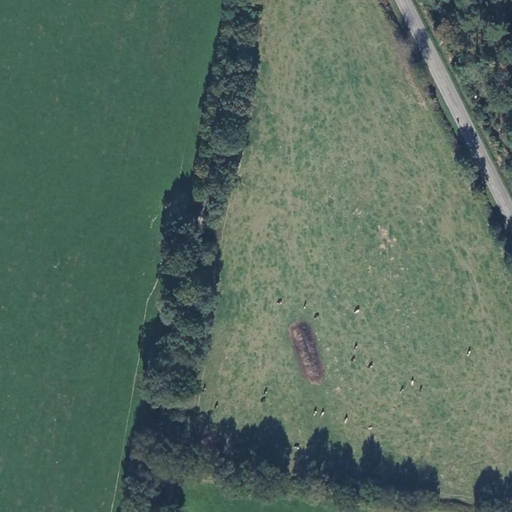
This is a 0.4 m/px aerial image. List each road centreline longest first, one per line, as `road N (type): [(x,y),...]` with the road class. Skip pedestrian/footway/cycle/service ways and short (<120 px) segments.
road 1 (track): [(146,511),(237,0)]
road 2 (tertiary): [(397,0),(511,214)]
